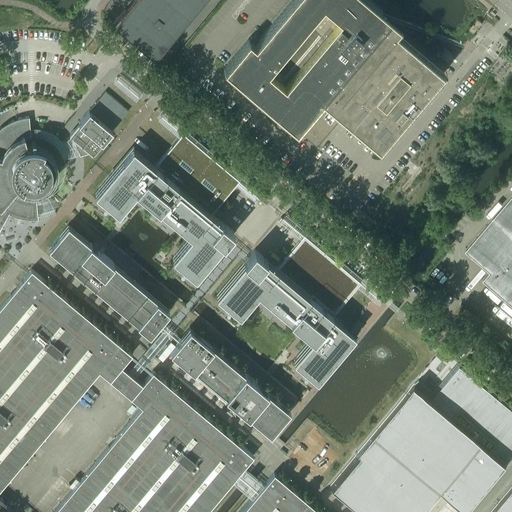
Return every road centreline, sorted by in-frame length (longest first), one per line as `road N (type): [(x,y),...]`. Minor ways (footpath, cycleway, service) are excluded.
road 1 (unclassified): [(511,380),(90,23)]
road 2 (unknown): [(511,195),(462,249),(455,268),(511,328)]
road 3 (unknown): [(263,452),(149,348)]
road 4 (unknown): [(12,511),(96,414)]
